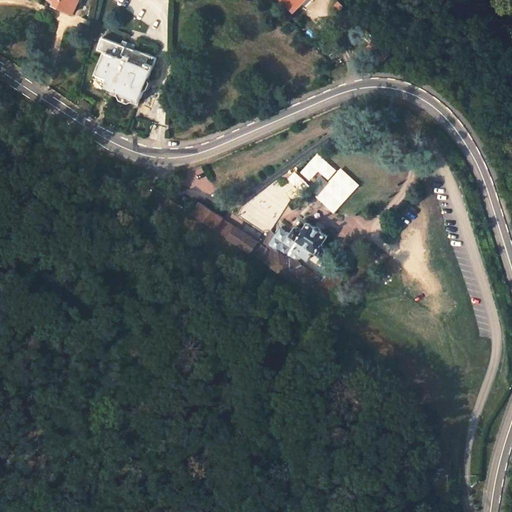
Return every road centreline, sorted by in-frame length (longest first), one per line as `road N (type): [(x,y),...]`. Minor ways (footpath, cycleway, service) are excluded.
road 1 (tertiary): [(511,266),(461,133),(438,107),(406,91),(369,87),(330,97),(211,149),(165,158),(104,138),(0,70)]
road 2 (track): [(0,251),(95,300),(189,382),(213,417)]
